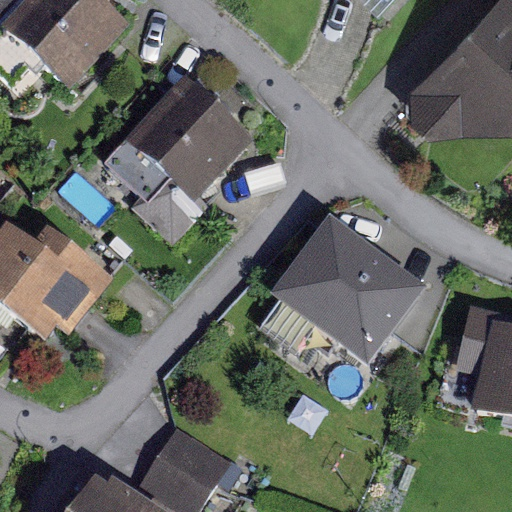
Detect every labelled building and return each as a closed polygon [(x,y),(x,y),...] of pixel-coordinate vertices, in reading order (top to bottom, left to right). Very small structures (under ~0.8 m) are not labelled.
[(0,0),(0,29),(3,33),(32,0),(0,0)] [(74,97),(134,31),(99,0),(32,0),(3,33),(74,97)] [(511,0),(485,0),(469,17),(415,85),(415,117),(433,131),(511,127),(511,0)] [(199,212),(258,147),(187,84),(108,172),(152,212),(173,189),(199,212)] [(367,377),(426,298),(330,226),(271,305),(367,377)] [(34,253),(7,231),(0,240),(0,314),(47,351),(59,335),(72,346),(117,288),(48,235),(34,253)] [(459,377),(481,383),(495,331),(511,335),(511,322),(476,313),(459,377)] [(511,335),(495,331),(481,383),(473,418),(511,427),(511,335)] [(137,507),(143,511),(208,511),(238,466),(185,433),(137,507)] [(143,511),(137,507),(109,490),(105,497),(92,488),(76,511),(143,511)]
